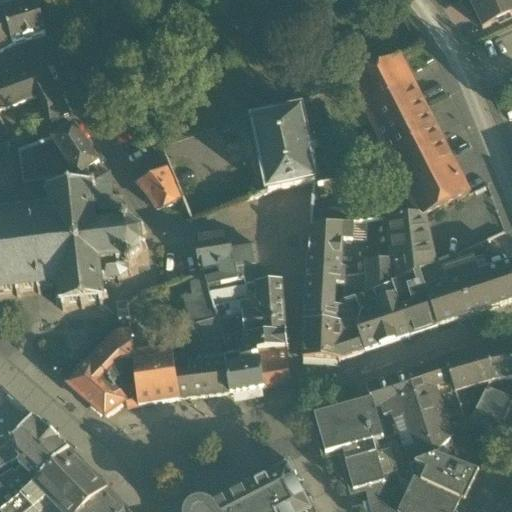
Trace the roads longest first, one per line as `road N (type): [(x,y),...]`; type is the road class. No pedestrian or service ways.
road 1 (residential): [(511,200),(459,68),(418,0)]
road 2 (residential): [(51,55),(135,194)]
